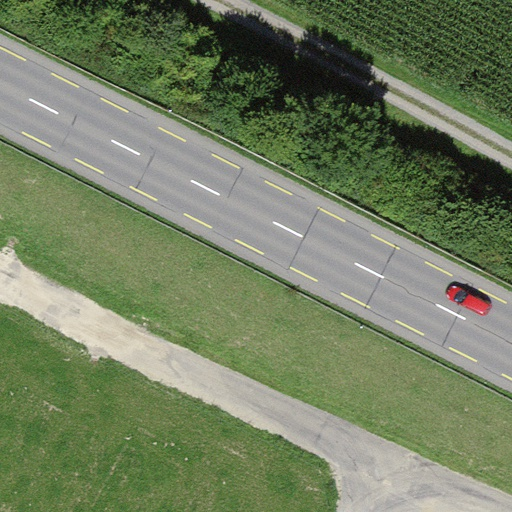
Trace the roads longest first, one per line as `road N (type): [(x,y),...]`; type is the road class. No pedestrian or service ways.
road 1 (primary): [(511,342),(0,84)]
road 2 (track): [(203,0),(391,89),(511,159)]
